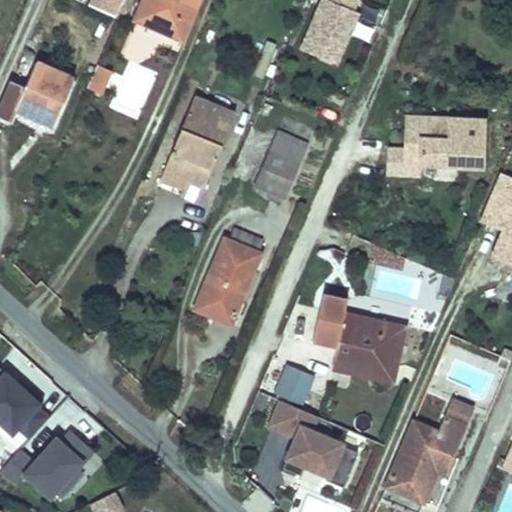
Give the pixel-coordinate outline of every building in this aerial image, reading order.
[(91,0),(88,7),(111,18),(119,0),(91,0)] [(142,0),(138,11),(163,21),(160,28),(181,37),(196,0),(142,0)] [(359,0),(318,0),(298,48),(332,63),(337,64),(360,11),(355,10),(359,0)] [(138,11),(135,18),(160,28),(163,21),(138,11)] [(9,80),(0,101),(0,116),(9,121),(15,108),(51,124),(71,78),(34,61),(23,87),(9,80)] [(113,69),(97,62),(85,88),(101,95),(113,69)] [(195,96),(164,169),(188,179),(204,185),(234,113),(195,96)] [(420,133),(421,118),(407,117),(406,132),(420,133)] [(420,133),(406,132),(404,149),(388,148),(387,173),(418,176),(419,166),(482,170),(485,122),(421,118),(420,133)] [(280,131),(256,186),(284,198),(308,143),(280,131)] [(188,179),(164,169),(160,177),(184,188),(188,179)] [(511,205),(491,255),(511,263),(511,205)] [(225,238),(195,308),(230,323),(261,254),(258,253),(263,240),(235,228),(229,241),(225,238)] [(339,343),(337,355),(376,364),(373,377),(396,382),(409,327),(346,314),(349,300),(332,297),(322,340),(339,343)] [(337,355),(333,368),(373,377),(376,364),(337,355)] [(288,366),(276,392),(302,403),(313,377),(288,366)] [(30,436),(36,430),(48,417),(36,406),(39,403),(42,400),(27,386),(24,390),(0,367),(0,422),(12,433),(18,426),(30,436)] [(476,410),(453,400),(447,415),(469,425),(476,410)] [(355,451),(310,432),(317,416),(282,401),(271,424),(297,436),(288,458),(327,474),(325,479),(341,485),(343,481),(355,451)] [(387,486),(426,503),(439,473),(442,465),(450,468),(469,425),(447,415),(440,431),(416,421),(387,486)] [(25,472),(28,475),(49,494),(79,461),(82,464),(93,452),(89,449),(68,430),(57,443),(54,440),(32,464),(18,451),(10,459),(2,469),(17,482),(25,472)] [(439,473),(447,477),(450,468),(442,465),(439,473)] [(245,505),(256,511),(272,511),(278,503),(256,489),(245,505)] [(115,511),(107,494),(84,505),(87,511),(115,511)]
